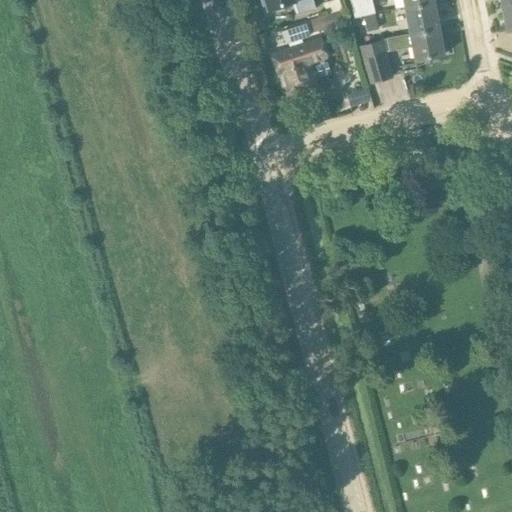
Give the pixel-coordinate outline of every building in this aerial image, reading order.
[(294,2),(298,14),(315,9),(312,0),(264,0),(268,10),(294,2)] [(370,0),(350,5),(353,19),(355,18),(363,17),(374,14),(370,0)] [(403,0),(405,8),(434,2),(433,0),(403,0)] [(434,2),(405,8),(410,34),(439,28),(434,2)] [(511,3),(501,6),(506,31),(511,30),(511,3)] [(342,10),(323,16),(327,27),(346,22),(342,10)] [(374,14),(363,17),(366,32),(378,29),(374,14)] [(310,37),(306,24),(282,31),(286,44),(289,43),(291,50),(272,57),(285,95),(317,84),(310,63),(325,58),(319,41),(303,46),(301,39),(310,37)] [(444,55),(439,28),(410,34),(387,38),(389,49),(412,45),(415,60),(444,55)] [(392,77),(381,41),(359,48),(369,83),(392,77)]
